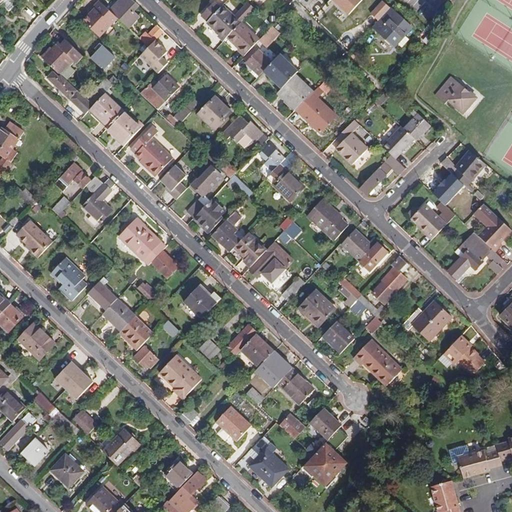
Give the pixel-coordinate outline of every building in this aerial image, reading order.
[(120,0),(110,11),(129,29),(140,17),(134,12),(138,7),(140,6),(133,0),(132,1),(130,0),(120,0)] [(362,0),(332,0),(349,15),(362,0)] [(110,11),(100,1),(93,8),(94,9),(89,14),(83,21),(99,37),(118,18),(110,11)] [(372,14),(379,21),(391,8),(384,1),(372,14)] [(207,23),(221,8),(215,2),(201,16),(207,23)] [(217,36),(223,42),(227,38),(241,22),(254,9),(247,2),(234,16),(223,6),(221,8),(207,23),(219,34),(217,36)] [(373,27),(394,47),(397,44),(405,35),(411,28),(393,11),(399,5),(396,3),(391,8),(379,21),(373,27)] [(187,8),(182,13),(187,17),(192,12),(187,8)] [(237,50),(244,56),(259,39),(241,22),(227,38),(239,49),(237,50)] [(149,48),(164,31),(157,24),(148,34),(146,32),(139,39),(149,48)] [(278,32),(272,26),(260,38),(267,44),(278,32)] [(397,44),(402,49),(410,40),(405,35),(397,44)] [(56,72),(62,74),(70,66),(72,63),(75,66),(83,56),(66,40),(61,45),(58,42),(52,49),(50,47),(40,57),(56,72)] [(149,48),(141,56),(159,73),(168,63),(162,57),(167,52),(155,40),(149,48)] [(94,49),(97,52),(103,47),(99,43),(94,49)] [(91,59),(103,70),(115,57),(103,46),(103,47),(97,52),(91,59)] [(254,71),(259,76),(263,72),(272,63),(259,50),(246,64),(254,71)] [(263,72),(281,89),(295,75),(298,72),(280,54),(272,63),(263,72)] [(126,72),(130,67),(125,63),(121,67),(126,72)] [(70,66),(62,74),(68,80),(76,72),(70,66)] [(85,115),(90,110),(94,106),(61,75),(59,77),(53,72),(47,79),(85,115)] [(141,93),(159,110),(180,87),(171,79),(172,78),(167,74),(159,82),(154,87),(151,84),(141,93)] [(277,93),(295,111),(313,92),(295,75),(281,89),(277,93)] [(95,105),(105,94),(114,84),(118,80),(113,76),(110,81),(106,77),(87,98),(95,105)] [(435,96),(445,105),(448,101),(463,113),(476,98),(451,77),(435,96)] [(151,84),(154,87),(159,82),(155,78),(151,84)] [(334,87),(326,79),(318,87),(324,92),(326,95),(334,87)] [(324,92),(318,87),(313,92),(295,111),(320,135),(337,117),(318,98),(324,92)] [(383,93),(376,101),(381,106),(389,99),(383,93)] [(105,94),(95,105),(94,106),(90,110),(108,127),(123,111),(105,94)] [(185,105),(191,112),(199,103),(193,97),(185,105)] [(198,115),(215,131),(232,113),(215,97),(198,115)] [(177,127),(191,112),(185,105),(184,105),(173,117),(169,113),(166,117),(177,127)] [(142,128),(123,111),(108,127),(106,129),(124,146),(142,128)] [(414,139),(416,141),(431,126),(418,114),(404,129),(414,139)] [(240,115),(231,125),(235,128),(229,135),(228,135),(238,144),(247,135),(256,143),(264,134),(251,122),(249,124),(240,115)] [(341,144),(335,149),(352,166),(368,149),(352,134),(360,125),(355,120),(336,139),(341,144)] [(0,130),(0,155),(3,157),(0,163),(0,177),(0,178),(5,172),(17,153),(12,150),(15,144),(18,146),(21,141),(18,140),(23,132),(8,123),(4,130),(1,129),(0,130)] [(235,128),(231,125),(225,131),(229,135),(235,128)] [(139,162),(156,177),(174,158),(153,138),(158,132),(152,127),(130,150),(136,156),(135,157),(140,161),(139,162)] [(391,155),(395,159),(414,139),(404,129),(402,127),(382,147),(391,155)] [(256,143),(261,147),(269,139),(264,134),(256,143)] [(281,163),(278,161),(282,157),(270,145),(260,155),(267,161),(265,164),(273,171),(281,163)] [(80,156),(83,153),(78,149),(69,158),(74,162),(75,161),(80,156)] [(208,149),(203,154),(211,161),(215,156),(208,149)] [(354,165),(358,169),(373,154),(368,150),(354,165)] [(457,170),(453,175),(466,188),(486,164),(470,151),(457,167),(456,168),(457,170)] [(299,159),(291,152),(281,163),(273,171),(265,179),(290,202),(305,187),(288,171),(299,159)] [(385,162),(400,176),(406,169),(395,159),(391,155),(385,162)] [(75,161),(79,164),(83,159),(80,156),(75,161)] [(456,168),(457,167),(447,157),(441,164),(453,175),(457,170),(456,168)] [(83,170),(74,162),(55,183),(63,191),(74,179),(84,188),(86,186),(92,180),(82,171),(83,170)] [(220,170),(231,179),(235,175),(236,173),(226,164),(220,170)] [(169,195),(176,200),(187,189),(181,182),(187,176),(175,165),(160,181),(166,187),(172,192),(169,195)] [(198,180),(197,179),(191,185),(197,190),(204,197),(223,177),(212,167),(198,180)] [(379,168),(359,189),(367,196),(387,175),(379,168)] [(235,175),(231,179),(239,187),(247,195),(252,191),(235,175)] [(83,207),(101,224),(113,211),(102,201),(112,191),(111,189),(115,184),(110,179),(104,185),(95,177),(92,180),(86,186),(95,194),(83,207)] [(239,187),(231,179),(227,183),(235,191),(239,187)] [(14,190),(23,199),(32,208),(38,201),(25,189),(23,192),(17,187),(14,190)] [(445,206),(455,215),(471,199),(462,190),(445,206)] [(52,210),(59,216),(63,211),(71,203),(64,197),(52,210)] [(205,207),(193,219),(209,233),(222,219),(221,217),(226,212),(212,199),(205,207)] [(462,215),(468,220),(483,204),(478,199),(462,215)] [(193,219),(205,207),(198,200),(186,212),(193,219)] [(307,217),(334,242),(349,226),(342,220),(344,218),(328,204),(326,207),(320,201),(307,217)] [(424,234),(431,241),(455,215),(445,206),(442,202),(436,207),(443,213),(439,217),(425,204),(420,209),(411,219),(425,232),(424,234)] [(485,225),(485,230),(479,237),(495,252),(502,245),(500,243),(511,230),(483,204),(474,214),(485,225)] [(411,219),(420,209),(414,207),(406,214),(411,219)] [(59,216),(63,220),(68,215),(63,211),(59,216)] [(234,212),(212,235),(230,252),(234,248),(241,241),(234,235),(238,231),(233,227),(241,218),(234,212)] [(9,223),(14,227),(20,220),(15,215),(8,222),(9,223)] [(279,226),(285,231),(293,222),(295,220),(290,215),(279,226)] [(120,239),(149,266),(166,247),(137,220),(131,226),(125,232),(120,239)] [(17,235),(27,245),(32,249),(30,251),(38,258),(53,243),(31,221),(17,235)] [(293,222),(285,231),(292,238),(293,239),(302,230),(293,222)] [(14,227),(9,223),(5,228),(9,232),(14,227)] [(122,230),(125,232),(131,226),(128,224),(122,230)] [(341,244),(359,261),(366,254),(373,247),(355,229),(341,244)] [(292,238),(285,231),(280,236),(287,243),(292,238)] [(498,265),(503,260),(474,232),(459,248),(465,253),(461,258),(448,271),(457,280),(471,265),(475,270),(483,262),(482,260),(487,255),(493,261),(489,266),(498,274),(503,269),(498,265)] [(234,248),(252,266),(265,252),(267,250),(249,233),(241,241),(234,248)] [(265,252),(266,253),(249,270),(258,278),(272,263),(276,260),(286,269),(293,261),(274,242),(267,250),(265,252)] [(370,271),(388,252),(378,243),(367,254),(366,254),(359,261),(370,271)] [(461,258),(465,253),(459,248),(455,252),(461,258)] [(153,264),(168,278),(179,266),(164,253),(153,264)] [(399,272),(407,264),(400,256),(391,266),(393,268),(381,282),(382,282),(372,293),(384,305),(407,280),(399,272)] [(73,302),(88,286),(82,281),(86,277),(66,258),(51,274),(63,286),(60,289),(73,302)] [(286,269),(276,260),(272,263),(282,273),(286,269)] [(475,270),(471,265),(457,280),(459,282),(468,273),(472,273),(475,270)] [(129,281),(132,284),(138,278),(134,275),(129,281)] [(104,277),(100,282),(104,286),(109,281),(104,277)] [(282,295),(288,301),(305,283),(299,277),(282,295)] [(339,283),(351,295),(355,291),(343,279),(339,283)] [(100,282),(88,294),(96,301),(102,307),(114,295),(104,286),(100,282)] [(144,284),(139,289),(151,301),(156,295),(144,284)] [(202,319),(221,299),(214,292),(210,297),(199,286),(184,302),(202,319)] [(320,326),(336,309),(316,290),(298,309),(306,316),(307,314),(319,325),(320,326)] [(355,291),(351,295),(357,300),(361,296),(355,291)] [(0,314),(11,303),(0,292),(0,314)] [(96,301),(88,294),(86,296),(94,304),(96,301)] [(357,300),(351,295),(344,302),(350,308),(357,300)] [(362,295),(361,296),(357,300),(372,315),(377,310),(362,295)] [(103,315),(121,332),(136,317),(118,300),(103,315)] [(357,300),(350,308),(368,326),(375,318),(372,315),(357,300)] [(419,308),(402,325),(408,331),(413,325),(429,341),(451,318),(435,302),(424,313),(419,308)] [(16,308),(11,303),(0,314),(0,324),(8,333),(25,316),(24,316),(16,308)] [(377,310),(372,315),(375,318),(378,320),(387,310),(382,305),(377,310)] [(511,305),(501,317),(507,323),(507,326),(510,329),(511,329),(511,305)] [(16,308),(24,316),(26,313),(18,306),(16,308)] [(131,345),(138,351),(154,334),(136,317),(121,332),(133,343),(131,345)] [(378,320),(375,318),(368,326),(366,328),(373,334),(382,324),(378,320)] [(162,327),(173,337),(180,331),(169,320),(162,327)] [(355,339),(337,322),(323,337),(341,354),(355,339)] [(18,340),(40,360),(56,344),(35,323),(18,340)] [(236,355),(257,333),(249,326),(228,348),(236,355)] [(131,345),(133,343),(121,332),(120,334),(131,345)] [(259,368),(272,354),(273,353),(261,342),(263,340),(257,334),(241,351),(259,368)] [(462,336),(444,355),(455,365),(458,361),(466,369),(467,368),(474,375),(486,363),(479,356),(480,355),(472,347),(473,346),(462,336)] [(200,350),(211,360),(220,350),(209,340),(200,350)] [(273,353),(275,351),(263,340),(261,342),(273,353)] [(386,386),(402,370),(371,340),(353,358),(361,366),(363,364),(386,386)] [(151,369),(159,360),(145,346),(134,358),(145,369),(148,366),(151,369)] [(275,351),(273,353),(272,354),(291,371),(293,368),(275,351)] [(291,371),(272,354),(259,368),(256,371),(274,388),(278,384),(291,371)] [(0,389),(3,393),(6,390),(21,374),(0,355),(0,363),(12,375),(9,378),(0,369),(0,389)] [(175,388),(185,398),(202,379),(177,355),(160,373),(175,388)] [(74,360),(57,378),(73,393),(81,400),(98,382),(74,360)] [(293,368),(291,371),(278,384),(300,405),(315,389),(293,368)] [(57,378),(44,391),(59,406),(73,393),(57,378)] [(173,390),(183,400),(185,398),(175,388),(173,390)] [(246,394),(259,405),(264,399),(252,388),(246,394)] [(0,396),(0,408),(14,422),(26,408),(6,390),(3,393),(0,396)] [(55,418),(61,412),(41,393),(35,399),(48,412),(44,418),(50,423),(55,418)] [(231,436),(237,442),(252,426),(231,406),(216,423),(222,429),(231,436)] [(181,417),(186,422),(185,423),(188,425),(198,414),(191,407),(181,417)] [(310,423),(329,440),(339,429),(342,426),(324,409),(310,423)] [(82,410),(72,422),(81,430),(87,436),(98,424),(82,410)] [(61,412),(55,418),(69,432),(64,436),(70,442),(81,430),(72,422),(61,412)] [(29,413),(22,420),(0,442),(8,450),(37,420),(29,413)] [(280,425),(295,439),(306,428),(291,413),(280,425)] [(118,437),(103,452),(118,466),(133,450),(135,452),(142,446),(125,429),(118,437)] [(231,436),(222,429),(217,434),(225,441),(231,436)] [(313,457),(302,468),(312,478),(314,476),(327,488),(337,477),(335,476),(347,463),(338,455),(334,451),(337,448),(348,437),(339,429),(329,440),(320,449),(313,457)] [(98,447),(103,452),(118,437),(113,432),(98,447)] [(272,489),(290,469),(267,447),(269,445),(262,438),(250,450),(258,457),(254,461),(249,466),(272,489)] [(498,450),(500,460),(511,456),(511,438),(508,439),(509,442),(496,446),(498,450)] [(35,439),(22,453),(29,460),(35,466),(49,451),(35,439)] [(306,450),(313,457),(320,449),(313,442),(306,450)] [(458,458),(469,455),(467,446),(450,451),(453,464),(459,462),(458,458)] [(246,454),(254,461),(258,457),(250,450),(246,454)] [(459,462),(463,478),(490,471),(489,468),(501,465),(500,460),(498,450),(485,454),(484,451),(469,455),(458,458),(459,462)] [(61,480),(69,488),(78,478),(84,472),(66,454),(51,471),(61,480)] [(33,469),(35,466),(29,460),(26,462),(33,469)] [(179,489),(193,474),(179,460),(164,476),(179,489)] [(189,511),(191,510),(193,510),(198,505),(197,503),(199,502),(191,495),(205,479),(197,472),(169,503),(168,502),(162,508),(165,511),(189,511)] [(78,478),(69,488),(67,491),(70,494),(82,482),(78,478)] [(67,491),(69,488),(61,480),(59,483),(67,491)] [(460,511),(452,481),(432,486),(438,511),(442,511),(445,511),(444,511),(460,511)] [(117,511),(124,504),(120,500),(118,502),(102,488),(87,504),(95,511),(117,511)] [(210,507),(215,511),(226,511),(231,507),(220,497),(210,507)]
